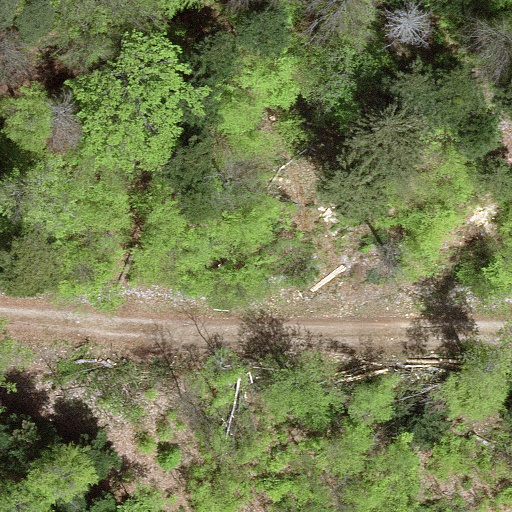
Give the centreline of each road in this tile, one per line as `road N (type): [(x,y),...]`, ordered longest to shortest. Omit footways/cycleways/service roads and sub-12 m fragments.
road 1 (track): [(0,310),(249,330),(511,330)]
road 2 (track): [(0,82),(170,0)]
